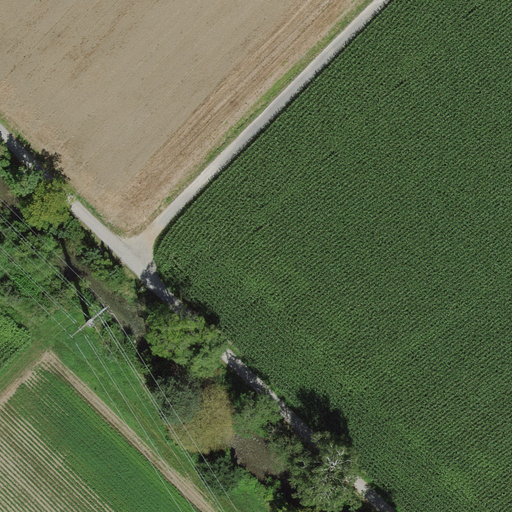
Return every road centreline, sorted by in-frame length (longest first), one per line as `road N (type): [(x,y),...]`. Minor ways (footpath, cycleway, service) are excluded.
road 1 (track): [(0,129),(378,511)]
road 2 (track): [(374,0),(128,254)]
